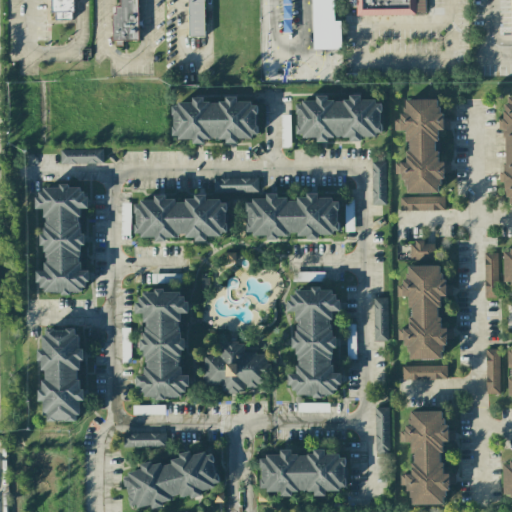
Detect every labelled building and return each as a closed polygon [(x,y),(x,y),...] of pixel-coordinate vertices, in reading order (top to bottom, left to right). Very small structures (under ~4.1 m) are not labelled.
[(49,0),(50,14),(53,14),(53,21),(70,20),(70,14),(73,14),(73,0),(49,0)] [(122,0),(122,8),(116,8),(116,15),(113,15),(113,40),(116,40),(116,46),(123,46),(123,41),(137,41),(137,0),(122,0)] [(188,0),(204,0),(205,37),(189,37),(188,0)] [(341,21),(335,21),(334,0),(313,0),(314,49),(342,49),(341,21)] [(426,14),(426,0),(356,0),(357,16),(426,14)] [(294,134),(317,139),(317,141),(328,143),(330,135),(362,142),(364,136),(378,139),(385,103),(362,99),(362,97),(348,94),(347,102),(317,96),(316,102),(301,99),(294,134)] [(258,137),(257,103),(237,103),(237,96),(225,97),(225,100),(193,101),(193,103),(173,104),(173,138),(193,137),(193,140),(226,140),(226,143),(238,143),(238,137),(258,137)] [(511,204),(511,96),(509,97),(504,115),(505,118),(499,119),(499,129),(506,131),(506,161),(501,182),(507,184),(507,204),(511,204)] [(439,99),(404,99),(404,117),(395,121),(395,130),(407,130),(407,141),(408,141),(408,162),(395,162),(395,174),(402,174),(408,190),(408,193),(441,193),(441,173),(451,173),(451,162),(439,162),(439,154),(438,150),(438,130),(450,130),(450,129),(439,100),(439,99)] [(282,148),(291,147),(290,115),(281,115),(282,148)] [(103,149),(60,150),(60,165),(103,163),(103,149)] [(371,162),(372,205),(386,205),(385,162),(371,162)] [(258,177),(214,179),(214,192),(258,191),(258,177)] [(72,293),(74,292),(75,292),(91,283),(90,270),(82,270),(82,264),(83,266),(83,232),(81,229),(81,208),(90,208),(90,201),(81,188),(70,188),(68,184),(63,184),(57,188),(50,188),(36,196),(37,209),(41,209),(43,212),(44,250),(45,251),(45,271),(38,271),(38,279),(46,293),(72,293)] [(339,202),(324,198),(319,198),(319,194),(307,194),(306,199),(291,200),(270,194),(267,194),(266,200),(247,200),(247,232),(263,236),(268,235),(268,240),(279,240),(281,235),(296,234),(315,239),(319,239),(320,234),(339,233),(339,210),(339,209),(339,202)] [(227,235),(226,200),(206,201),(206,198),(167,199),(167,195),(155,196),(155,201),(135,202),(136,236),(156,236),(156,240),(177,239),(177,234),(187,234),(187,240),(208,239),(208,235),(227,235)] [(400,197),(400,211),(445,210),(445,196),(400,197)] [(354,232),(354,199),(344,200),(345,232),(354,232)] [(121,235),(130,235),(131,203),(121,203),(121,235)] [(410,254),(435,254),(435,243),(424,244),(424,241),(410,242),(410,254)] [(498,253),(484,253),(485,298),(499,297),(498,253)] [(442,359),(442,353),(448,339),(453,339),(453,328),(442,328),(442,321),(438,312),(441,304),(441,298),(452,294),(452,286),(447,283),(441,268),(441,265),(409,265),(409,270),(403,285),(397,285),(397,297),(409,297),(409,304),(412,312),(409,320),(409,329),(397,329),(397,340),(404,340),(411,359),(442,359)] [(333,373),(332,349),(335,349),(333,311),(338,311),(338,288),(290,290),(291,312),(295,311),(297,374),(291,374),(292,397),(339,395),(339,373),(333,373)] [(155,398),(177,397),(190,387),(189,375),(181,375),(180,353),(185,349),(185,341),(180,335),(180,322),(183,313),(189,313),(189,304),(180,292),(166,292),(163,289),(158,289),(154,292),(148,292),(136,302),(136,314),(144,314),(145,336),(143,338),(144,371),(142,376),(137,376),(137,387),(145,390),(145,394),(155,398)] [(374,341),(388,341),(387,298),(373,298),(374,341)] [(355,324),(346,324),(347,359),(356,359),(355,324)] [(78,329),(56,329),(53,329),(46,329),(43,344),(43,349),(40,349),(40,369),(45,371),(38,400),(45,402),(45,422),(77,421),(81,406),(81,400),(85,400),(85,389),(79,387),(79,372),(82,360),(86,360),(86,350),(78,348),(78,329)] [(122,329),(121,357),(129,357),(130,329),(122,329)] [(267,354),(244,353),(245,343),(218,342),(217,356),(204,355),(203,389),(246,391),(246,387),(266,387),(267,354)] [(486,394),(500,394),(499,349),(486,349),(486,394)] [(447,365),(403,366),(403,380),(447,379),(447,365)] [(329,403),(298,403),(298,412),(329,412),(329,403)] [(165,414),(165,405),(133,406),(133,415),(165,414)] [(375,408),(376,453),(390,453),(389,407),(375,408)] [(445,505),(445,498),(450,484),(456,484),(456,473),(444,473),(444,467),(441,458),(444,450),(444,441),(455,441),(455,430),(449,430),(443,412),(443,411),(413,411),(406,430),(400,432),(400,442),(412,442),(412,449),(415,459),(411,467),(411,475),(400,474),(400,485),(407,486),(413,504),(445,505)] [(166,433),(123,433),(123,447),(166,447),(166,433)] [(346,455),(326,455),(326,453),(293,453),(293,450),(280,450),(280,456),(261,456),(261,490),(282,491),(282,493),(315,493),(315,496),(326,496),(326,490),(345,490),(346,455)] [(131,506),(159,508),(164,507),(164,501),(186,496),(187,496),(198,497),(202,496),(203,489),(220,486),(214,458),(214,454),(187,452),(180,453),(180,460),(163,464),(147,463),(142,464),(142,471),(124,475),(131,506)]
